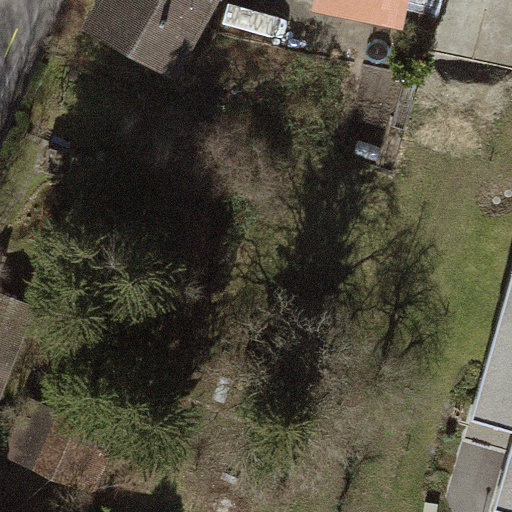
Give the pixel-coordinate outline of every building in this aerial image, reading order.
[(214,0),(107,0),(92,27),(173,73),(214,0)] [(408,0),(319,0),(319,1),(405,18),(408,0)] [(511,274),(473,412),(511,423),(511,443),(495,502),(511,507),(511,274)] [(0,386),(31,308),(0,295),(0,386)] [(272,377),(251,366),(243,382),(265,393),(272,377)] [(114,435),(33,401),(11,455),(92,489),(114,435)]
